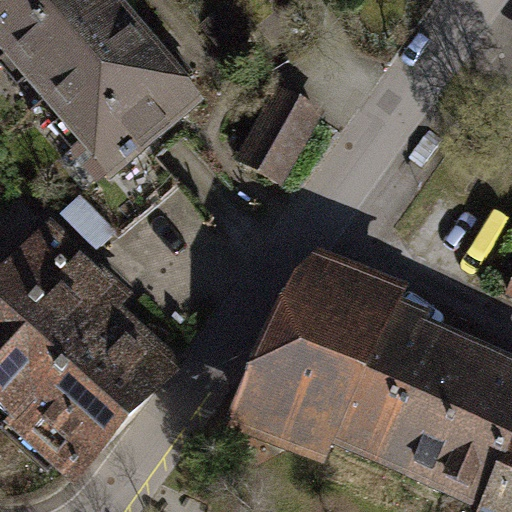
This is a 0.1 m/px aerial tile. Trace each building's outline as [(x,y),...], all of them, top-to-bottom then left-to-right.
[(0,0),(0,64),(2,67),(84,0),(0,0)] [(37,110),(134,30),(109,0),(84,0),(2,67),(37,110)] [(72,152),(169,72),(134,30),(37,110),(72,152)] [(106,194),(204,115),(169,72),(72,152),(106,194)] [(281,189),(324,112),(286,91),(242,167),(281,189)] [(0,426),(18,442),(124,319),(140,301),(58,231),(0,297),(0,426)] [(406,492),(470,355),(431,337),(436,326),(408,314),(413,304),(324,263),(303,291),(231,445),(331,491),(344,463),(406,492)] [(124,319),(18,442),(80,495),(187,372),(124,319)] [(464,432),(494,366),(470,355),(406,492),(447,511),(480,439),(464,432)] [(480,439),(447,511),(449,511),(495,511),(511,477),(511,374),(494,366),(464,432),(480,439)] [(511,511),(511,477),(495,511),(511,511)]
